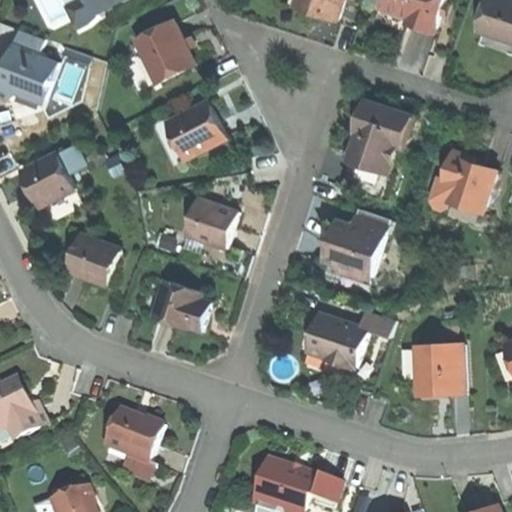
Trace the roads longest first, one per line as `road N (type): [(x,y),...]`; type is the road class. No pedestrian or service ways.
road 1 (residential): [(235,397),(78,341),(45,312),(0,229)]
road 2 (residential): [(511,448),(455,455),(394,450),(235,397)]
road 3 (residential): [(235,397),(307,169)]
road 4 (residential): [(511,119),(339,62)]
road 5 (residential): [(307,169),(223,23)]
road 6 (residential): [(235,397),(190,511)]
road 7 (residential): [(339,62),(223,23)]
